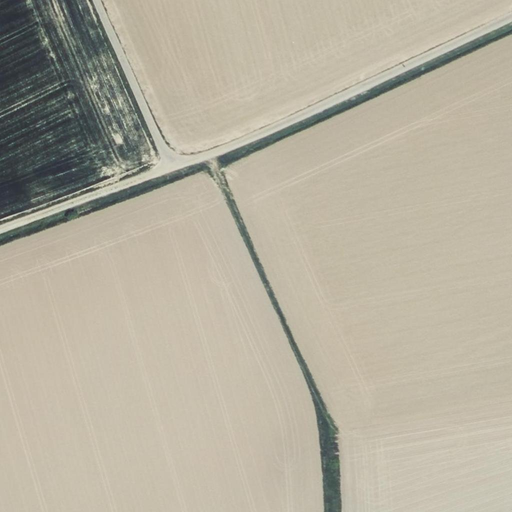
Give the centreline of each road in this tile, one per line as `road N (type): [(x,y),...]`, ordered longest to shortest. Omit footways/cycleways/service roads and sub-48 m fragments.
road 1 (track): [(511,17),(271,129),(174,161)]
road 2 (track): [(209,153),(324,422)]
road 3 (track): [(174,161),(0,230)]
road 4 (track): [(174,161),(96,0)]
